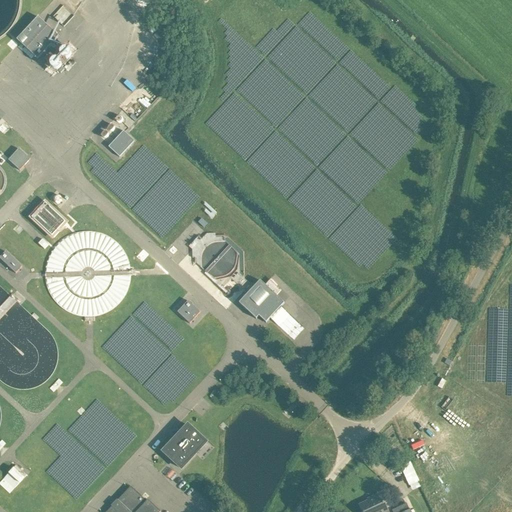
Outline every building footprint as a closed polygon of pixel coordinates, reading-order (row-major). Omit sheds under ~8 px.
[(66,0),(79,12),(90,0),(66,0)] [(55,18),(66,29),(77,18),(66,7),(55,18)] [(17,40),(38,59),(59,36),(38,17),(17,40)] [(109,147),(120,157),(135,141),(124,131),(109,147)] [(19,149),(8,160),(20,171),(30,159),(19,149)] [(68,220),(44,198),(28,215),(52,238),(68,220)] [(201,220),(197,225),(203,230),(207,226),(201,220)] [(198,236),(185,248),(221,285),(245,262),(213,229),(202,240),(198,236)] [(6,252),(0,258),(16,274),(22,267),(6,252)] [(260,280),(246,296),(239,303),(256,319),(259,316),(266,323),(270,319),(294,340),(304,329),(281,307),(284,303),(276,296),(281,290),(270,280),(265,285),(260,280)] [(178,312),(190,324),(201,312),(188,301),(178,312)] [(163,452),(182,469),(207,442),(188,425),(163,452)] [(390,460),(386,464),(391,468),(395,464),(390,460)] [(411,461),(401,465),(407,478),(416,474),(411,461)] [(0,482),(0,484),(10,494),(27,475),(16,465),(0,482)] [(147,501),(131,486),(107,511),(160,511),(161,511),(148,500),(147,501)] [(359,506),(362,511),(386,511),(388,511),(385,503),(380,494),(368,500),(369,502),(359,506)]
